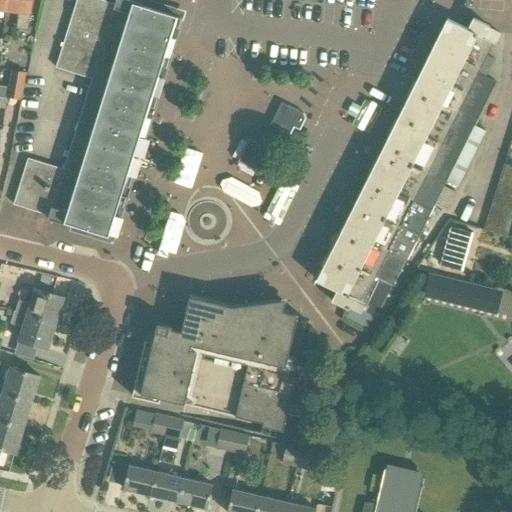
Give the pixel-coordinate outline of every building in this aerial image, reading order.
[(0,0),(0,9),(7,10),(8,0),(0,0)] [(8,0),(7,10),(19,12),(17,29),(29,30),(32,0),(8,0)] [(97,23),(85,19),(73,15),(63,46),(75,49),(87,53),(99,57),(92,80),(63,169),(56,192),(49,215),(48,218),(71,225),(72,223),(108,235),(177,16),(140,5),(141,3),(132,0),(116,0),(116,4),(108,26),(97,23)] [(77,0),(73,15),(85,19),(90,0),(77,0)] [(97,23),(103,0),(90,0),(85,19),(97,23)] [(108,26),(116,4),(104,0),(103,0),(97,23),(108,26)] [(447,19),(317,280),(337,290),(332,301),(348,309),(349,307),(352,309),(346,320),(369,332),(417,237),(418,237),(495,83),(478,74),(493,43),(495,44),(500,34),(489,28),(490,27),(473,19),(468,30),(447,19)] [(56,68),(68,72),(75,49),(63,46),(56,68)] [(68,72),(80,76),(87,53),(75,49),(68,72)] [(80,76),(92,80),(99,57),(87,53),(80,76)] [(10,71),(8,87),(6,97),(8,98),(21,100),(26,73),(10,71)] [(0,107),(6,109),(8,98),(6,97),(0,96),(0,107)] [(282,100),(271,123),(290,133),(293,126),(299,129),(304,118),(302,110),(282,100)] [(239,161),(256,170),(267,147),(250,139),(239,161)] [(33,185),(40,162),(28,158),(21,181),(33,185)] [(44,188),(52,165),(40,162),(33,185),(44,188)] [(56,192),(63,169),(52,165),(44,188),(56,192)] [(511,169),(504,167),(500,179),(511,182),(511,169)] [(496,192),(511,196),(511,182),(500,179),(496,192)] [(14,204),(26,207),(33,185),(21,181),(14,204)] [(26,207),(37,211),(44,188),(33,185),(26,207)] [(37,211),(49,215),(56,192),(44,188),(37,211)] [(492,204),(511,210),(511,196),(496,192),(492,204)] [(511,218),(511,210),(492,204),(488,217),(510,224),(511,218)] [(510,224),(488,217),(484,229),(507,236),(510,224)] [(476,307),(480,288),(442,279),(438,298),(476,307)] [(30,315),(57,323),(65,297),(35,288),(30,304),(19,300),(15,311),(30,315)] [(132,395),(159,401),(161,396),(166,397),(166,398),(263,421),(262,425),(283,430),(287,413),(298,416),(310,368),(287,362),(298,314),(282,310),(273,302),(233,307),(189,297),(181,331),(172,328),(172,325),(158,322),(153,340),(145,339),(132,395)] [(511,309),(506,308),(499,334),(511,337),(511,309)] [(30,315),(15,311),(12,322),(23,325),(19,339),(49,348),(57,323),(30,315)] [(6,393),(32,401),(40,376),(10,366),(5,384),(0,382),(0,391),(2,392),(6,393)] [(410,398),(419,400),(422,389),(412,387),(410,398)] [(0,399),(0,419),(25,427),(32,401),(6,393),(2,392),(0,399)] [(165,436),(169,417),(156,414),(151,433),(165,436)] [(181,420),(169,417),(165,436),(179,439),(184,421),(181,420)] [(25,427),(0,419),(0,447),(17,453),(25,427)] [(361,443),(357,421),(339,425),(344,447),(361,443)] [(216,447),(230,450),(232,451),(234,441),(231,440),(232,432),(220,429),(216,447)] [(232,451),(230,450),(244,454),(248,435),(232,432),(231,440),(234,441),(232,451)] [(282,464),(297,467),(301,447),(286,444),(282,464)] [(301,447),(297,467),(310,470),(315,450),(301,447)] [(362,511),(417,511),(416,511),(424,476),(414,474),(415,465),(396,461),(394,469),(384,467),(376,503),(365,501),(362,511)] [(124,489),(151,495),(157,472),(129,465),(124,489)] [(151,495),(179,501),(184,478),(157,472),(151,495)] [(184,478),(179,501),(208,508),(213,484),(184,478)] [(227,511),(257,511),(261,496),(233,489),(227,511)] [(261,496),(257,511),(285,511),(288,502),(261,496)] [(288,502),(285,511),(315,511),(316,509),(288,502)]
